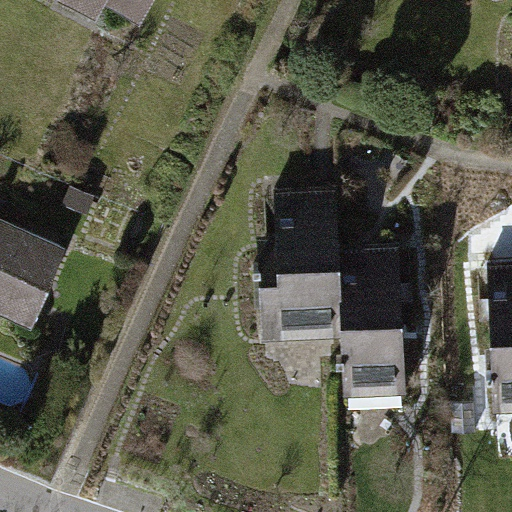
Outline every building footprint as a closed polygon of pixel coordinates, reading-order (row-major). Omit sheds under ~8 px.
[(58,0),(100,21),(108,5),(144,23),(155,0),(58,0)] [(97,195),(72,185),(64,204),(90,214),(97,195)] [(340,185),(277,188),(279,232),(258,233),(263,341),(346,338),(348,396),(408,393),(402,242),(343,245),(340,185)] [(0,213),(0,313),(37,329),(72,243),(0,213)] [(511,259),(488,260),(495,414),(511,413),(511,259)]
